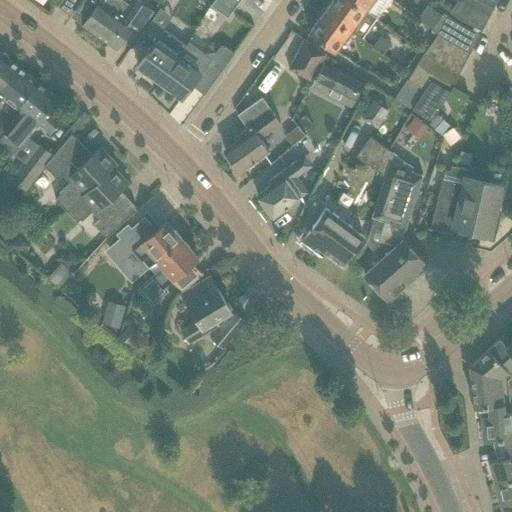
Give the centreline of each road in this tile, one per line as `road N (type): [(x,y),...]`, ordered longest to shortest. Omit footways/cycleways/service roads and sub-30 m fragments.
road 1 (tertiary): [(395,371),(354,349),(280,281),(175,160)]
road 2 (tertiary): [(175,160),(114,99),(0,8)]
road 3 (residential): [(175,160),(292,0)]
road 4 (residential): [(449,511),(395,371)]
road 5 (tertiary): [(395,371),(425,359),(511,286)]
